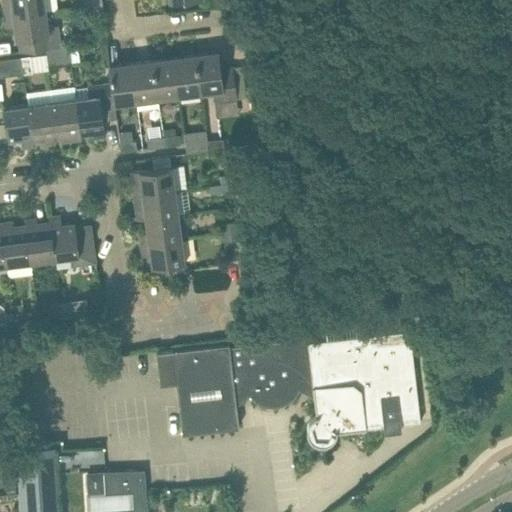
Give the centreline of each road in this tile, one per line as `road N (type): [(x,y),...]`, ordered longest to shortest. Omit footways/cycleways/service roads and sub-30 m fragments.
road 1 (residential): [(125,315),(102,190),(83,181),(0,193)]
road 2 (residential): [(231,19),(124,30),(121,0)]
